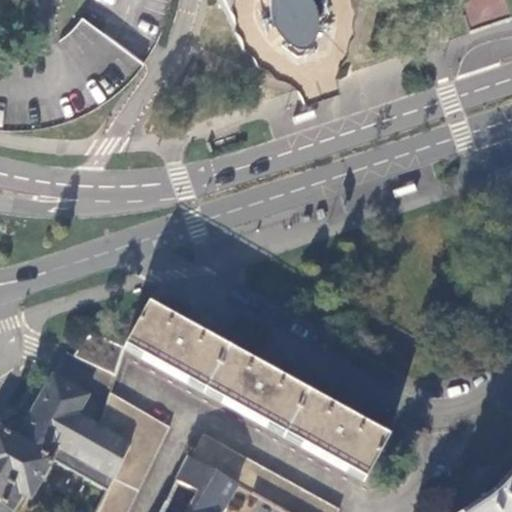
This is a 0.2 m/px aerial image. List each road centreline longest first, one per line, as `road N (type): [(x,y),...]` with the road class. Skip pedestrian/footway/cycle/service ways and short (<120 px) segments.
road 1 (residential): [(136,243),(166,270),(397,408),(487,398),(511,354)]
road 2 (secondary): [(136,243),(496,125)]
road 3 (secondary): [(511,79),(179,183)]
road 4 (residential): [(179,183),(123,206),(0,205)]
road 5 (secondary): [(179,183),(81,188),(0,175)]
road 6 (secondary): [(0,285),(136,243)]
